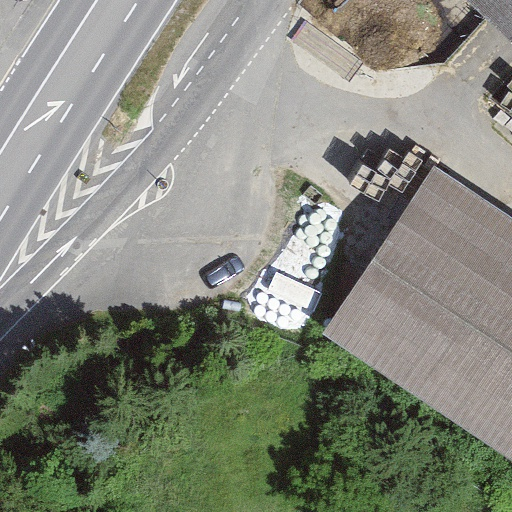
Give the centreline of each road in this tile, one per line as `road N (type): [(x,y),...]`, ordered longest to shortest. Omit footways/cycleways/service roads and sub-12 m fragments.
road 1 (residential): [(0,303),(27,287),(141,169),(253,0)]
road 2 (primary): [(119,0),(0,188)]
